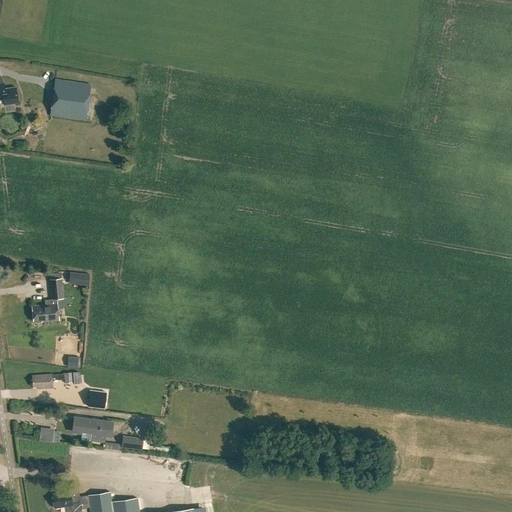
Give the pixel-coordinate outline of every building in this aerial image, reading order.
[(51,114),(86,118),(90,82),(55,78),(51,114)] [(0,98),(3,98),(4,106),(18,104),(16,87),(5,88),(4,82),(0,82),(0,98)] [(186,139),(187,133),(171,131),(170,137),(186,139)] [(69,272),(68,280),(88,281),(89,274),(69,272)] [(41,320),(41,322),(58,320),(56,299),(63,298),(61,278),(48,279),(50,300),(44,300),(45,304),(31,306),(33,321),(41,320)] [(67,357),(66,367),(76,368),(77,358),(67,357)] [(63,373),(64,383),(72,382),(71,372),(63,373)] [(37,386),(37,389),(52,388),(52,380),(63,379),(63,373),(51,374),(31,375),(32,386),(37,386)] [(90,390),(88,406),(104,408),(106,393),(90,390)] [(81,432),(81,439),(104,442),(105,435),(110,436),(112,423),(73,418),(72,431),(81,432)] [(105,449),(122,451),(122,448),(143,450),(144,439),(124,436),(123,445),(106,443),(105,449)] [(65,506),(65,511),(70,511),(81,510),(80,509),(89,507),(89,511),(144,511),(144,510),(143,503),(138,504),(137,498),(111,501),(110,491),(71,498),(70,491),(52,494),(54,508),(65,506)]
